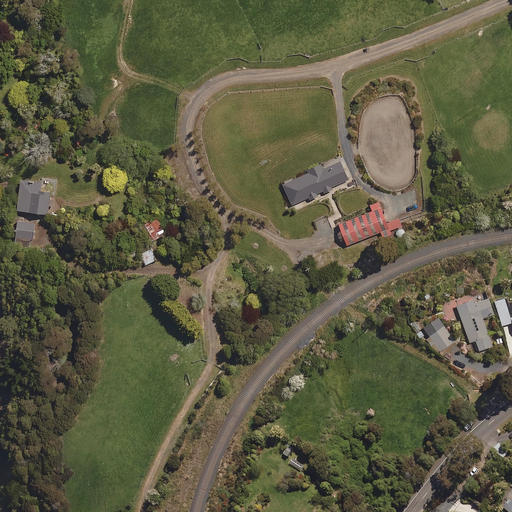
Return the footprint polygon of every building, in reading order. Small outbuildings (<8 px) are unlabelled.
[(322,191),(323,193),(331,189),(330,187),(347,180),(338,161),(322,169),(319,164),(304,171),(305,173),(281,184),(291,205),(308,197),(309,199),(318,195),(317,193),(322,191)] [(43,180),(23,178),(19,209),(50,213),(53,191),(42,189),(43,180)] [(386,222),(378,202),(335,221),(346,246),(379,231),(382,237),(391,233),(389,230),(400,225),(397,218),(386,222)] [(168,233),(161,216),(141,224),(149,241),(168,233)] [(36,222),(18,221),(16,251),(29,252),(31,238),(34,238),(36,222)] [(158,259),(154,248),(143,252),(147,264),(158,259)] [(493,314),(487,296),(456,308),(469,342),(475,340),(479,351),(492,346),(481,318),(493,314)] [(511,316),(509,317),(503,298),(493,301),(501,325),(511,322),(511,324),(511,316)] [(454,341),(437,317),(422,328),(439,351),(454,341)] [(415,320),(410,324),(419,338),(425,334),(415,320)] [(507,453),(499,444),(493,448),(501,458),(507,453)] [(294,449),(289,446),(282,455),(287,459),(294,449)]
